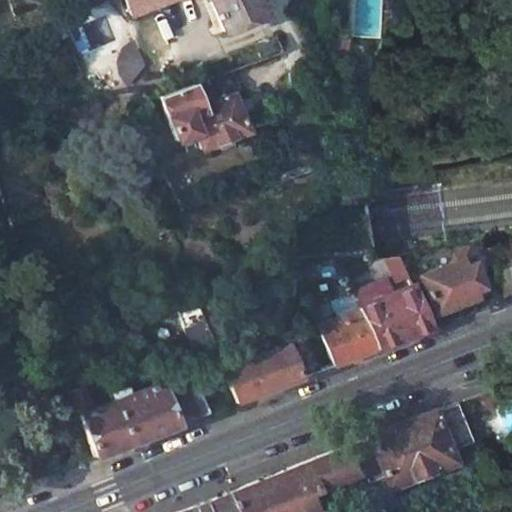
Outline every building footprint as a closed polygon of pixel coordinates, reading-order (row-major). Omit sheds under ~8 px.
[(121,0),(127,14),(168,0),(121,0)] [(206,0),(219,30),(261,12),(255,0),(206,0)] [(336,35),(331,52),(348,56),(353,40),(336,35)] [(111,60),(129,85),(152,69),(134,44),(111,60)] [(148,77),(153,90),(188,77),(183,64),(148,77)] [(191,94),(186,83),(151,96),(170,140),(189,132),(196,149),(212,142),(211,140),(225,134),(226,136),(242,130),(237,118),(242,116),(238,106),(233,107),(227,92),(205,101),(201,90),(191,94)] [(457,133),(421,156),(427,166),(463,143),(457,133)] [(154,232),(163,229),(163,228),(159,218),(150,221),(154,232)] [(463,244),(449,250),(452,261),(457,259),(459,265),(469,262),(463,244)] [(396,256),(386,257),(400,289),(409,285),(396,256)] [(304,275),(299,260),(288,259),(295,278),(304,275)] [(452,261),(416,275),(430,312),(455,302),(472,296),(469,290),(478,287),(469,262),(459,265),(457,259),(452,261)] [(39,277),(34,264),(24,268),(29,281),(39,277)] [(498,299),(511,293),(511,292),(510,274),(496,275),(498,299)] [(400,289),(356,306),(373,347),(401,336),(426,326),(409,285),(400,289)] [(188,291),(168,299),(187,351),(209,343),(208,341),(188,291)] [(373,347),(356,306),(312,323),(328,364),(352,355),(373,347)] [(223,352),(218,338),(208,341),(209,343),(214,356),(219,354),(223,352)] [(224,368),(219,370),(221,375),(232,401),(267,388),(296,376),(284,345),(224,368)] [(224,368),(219,354),(214,356),(216,363),(219,370),(224,368)] [(150,369),(146,357),(67,387),(91,455),(145,434),(232,401),(221,375),(202,383),(184,390),(164,397),(162,390),(158,381),(124,394),(122,387),(107,392),(110,399),(88,407),(83,395),(150,369)] [(197,369),(202,383),(221,375),(219,370),(216,363),(197,369)] [(181,382),(162,390),(164,397),(184,390),(181,382)] [(363,438),(383,487),(384,486),(447,462),(443,451),(467,442),(452,403),(363,438)] [(384,486),(383,487),(363,438),(339,447),(361,498),(367,511),(379,511),(392,507),(384,486)] [(326,511),(361,498),(339,447),(224,492),(231,511),(326,511)] [(231,511),(224,492),(171,511),(231,511)]
